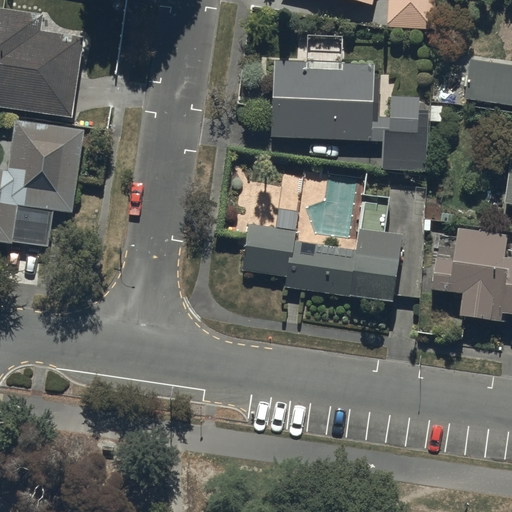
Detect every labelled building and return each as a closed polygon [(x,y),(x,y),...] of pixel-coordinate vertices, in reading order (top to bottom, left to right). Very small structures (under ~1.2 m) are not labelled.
[(345,0),(372,7),(373,0),(386,0),(387,28),(422,28),(422,16),(436,16),(436,0),(345,0)] [(43,15),(0,9),(0,110),(73,119),(83,39),(40,34),(43,15)] [(306,63),(274,62),(269,139),(381,145),(380,171),(424,173),(428,97),(391,95),(390,120),(378,119),(380,88),(370,88),(372,64),(343,63),(342,72),(305,70),(306,63)] [(511,68),(468,62),(462,103),(511,109),(511,68)] [(8,173),(0,171),(0,244),(12,246),(12,243),(46,248),(51,213),(72,216),(84,134),(15,124),(8,173)] [(248,223),(242,271),(286,279),(284,290),(343,301),(352,250),(295,240),(296,232),(248,223)] [(507,237),(459,231),(454,263),(435,261),(431,291),(462,295),(459,318),(504,324),(505,317),(511,317),(511,262),(504,262),(507,237)] [(398,267),(401,239),(359,234),(352,299),(394,303),(395,297),(416,299),(419,269),(398,267)]
